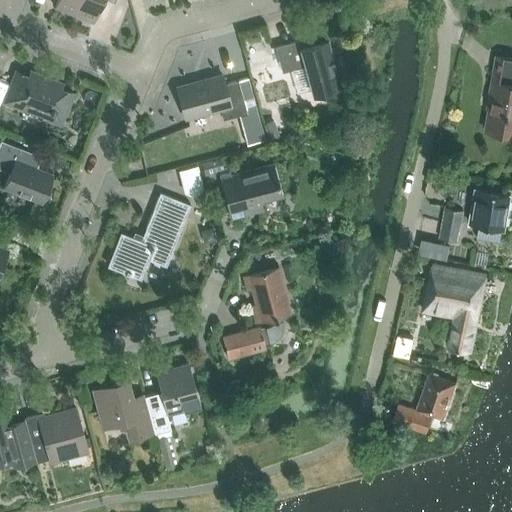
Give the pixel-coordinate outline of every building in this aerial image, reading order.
[(56,0),(54,7),(73,14),(79,0),(56,0)] [(79,0),(73,14),(93,22),(101,0),(108,0),(114,2),(115,0),(79,0)] [(336,17),(346,14),(343,6),(334,9),(336,17)] [(310,37),(277,46),(275,46),(282,72),(304,66),(311,91),(324,88),(324,91),(343,86),(335,56),(332,57),(327,40),(318,43),(319,44),(313,46),(310,37)] [(511,131),(511,58),(496,56),(489,97),(492,97),(487,128),(511,131)] [(268,59),(250,63),(253,74),(277,68),(274,57),(268,59)] [(61,124),(73,93),(60,88),(62,83),(29,70),(28,75),(15,70),(3,102),(25,110),(27,106),(49,114),(47,119),(61,124)] [(222,75),(176,87),(180,101),(182,100),(187,117),(220,108),(223,119),(238,115),(247,112),(238,80),(235,81),(225,84),(222,75)] [(248,77),(238,80),(247,112),(256,110),(248,77)] [(247,112),(238,115),(246,144),(264,138),(256,110),(247,112)] [(274,120),(264,123),(269,141),(279,138),(274,120)] [(0,169),(9,173),(3,187),(41,202),(52,174),(28,165),(33,153),(0,140),(0,169)] [(205,178),(214,176),(213,170),(224,167),(222,158),(201,163),(205,178)] [(228,208),(231,218),(245,214),(244,208),(260,204),(259,199),(281,194),(273,164),(230,175),(229,171),(219,173),(228,208)] [(511,195),(509,195),(476,188),(470,223),(505,229),(511,195)] [(159,192),(158,196),(142,235),(135,238),(120,233),(108,265),(125,272),(125,273),(129,274),(129,273),(141,278),(148,259),(166,266),(190,204),(159,192)] [(463,210),(445,206),(439,238),(456,241),(463,210)] [(213,227),(200,230),(204,243),(216,239),(213,227)] [(433,263),(432,268),(423,310),(454,316),(449,344),(471,349),(486,274),(433,263)] [(269,341),(270,343),(272,341),(274,341),(275,340),(277,338),(279,336),(280,335),(281,333),(282,331),(282,328),(283,326),(283,323),(282,320),(279,321),(277,316),(290,313),(277,265),(242,275),(246,290),(250,289),(254,303),(250,304),(255,322),(264,320),(265,326),(260,327),(259,326),(221,336),(228,358),(265,348),(264,343),(269,341)] [(398,334),(393,354),(409,358),(414,338),(398,334)] [(154,434),(170,429),(166,414),(200,405),(188,363),(154,372),(160,392),(144,396),(154,434)] [(429,373),(417,408),(399,402),(393,419),(427,431),(433,414),(444,417),(456,382),(429,373)] [(237,379),(229,382),(233,398),(241,396),(237,379)] [(128,438),(152,432),(142,394),(128,397),(123,380),(98,387),(101,400),(96,401),(102,427),(118,423),(119,428),(125,427),(128,438)] [(24,416),(36,462),(49,458),(49,460),(87,450),(75,407),(38,417),(37,413),(24,416)] [(20,464),(36,459),(24,417),(8,422),(6,412),(0,413),(0,459),(17,455),(20,464)] [(166,435),(157,437),(166,468),(175,465),(166,435)]
